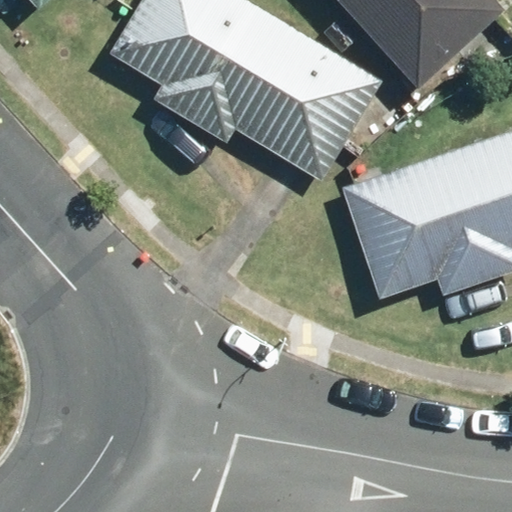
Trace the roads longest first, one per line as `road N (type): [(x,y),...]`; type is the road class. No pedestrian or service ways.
road 1 (residential): [(511,478),(366,463),(257,432),(177,394)]
road 2 (tertiary): [(177,394),(0,200)]
road 3 (tertiary): [(177,394),(57,511)]
